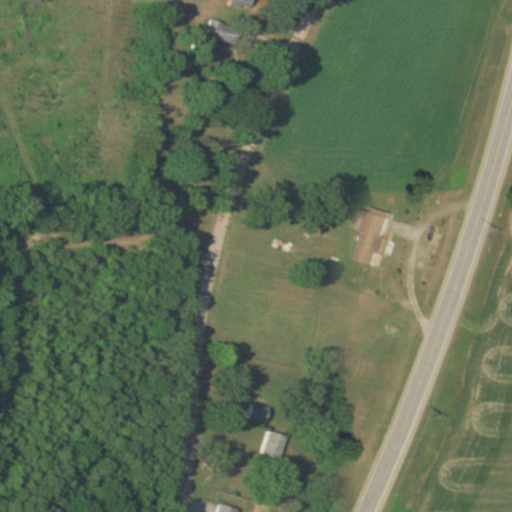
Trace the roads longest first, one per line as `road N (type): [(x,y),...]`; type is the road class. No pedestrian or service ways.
road 1 (residential): [(186,511),(202,328),(231,202),(318,0)]
road 2 (primary): [(361,511),(450,290),(511,81)]
